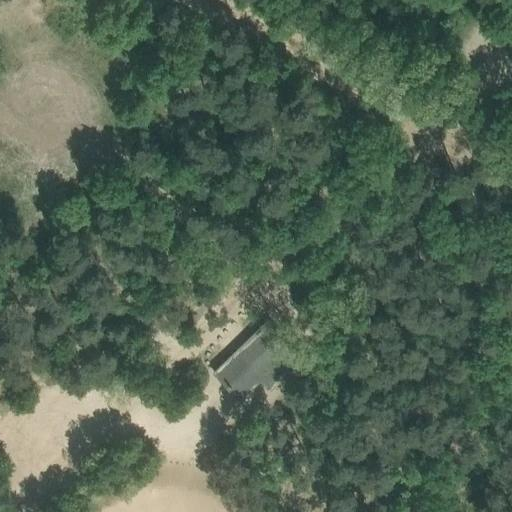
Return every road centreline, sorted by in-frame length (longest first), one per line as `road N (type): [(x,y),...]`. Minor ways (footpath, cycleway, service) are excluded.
road 1 (track): [(511,62),(4,511)]
road 2 (unknown): [(436,133),(190,0)]
